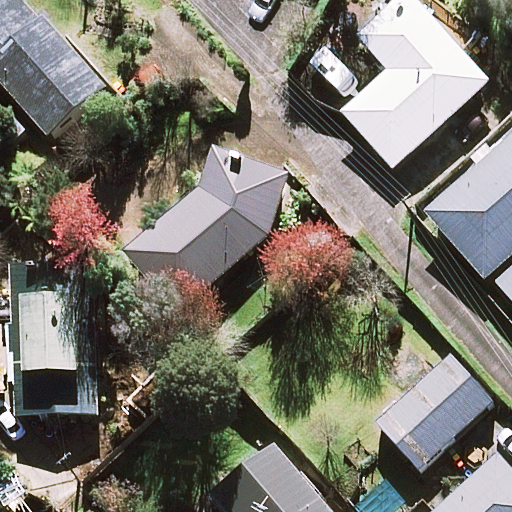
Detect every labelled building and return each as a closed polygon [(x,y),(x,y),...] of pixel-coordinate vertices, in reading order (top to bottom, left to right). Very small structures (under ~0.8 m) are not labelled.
[(108,92),(19,0),(0,0),(0,88),(53,144),(108,92)] [(410,0),(361,44),(367,51),(337,78),(355,98),(385,70),(393,80),(347,121),(396,175),(423,151),(441,171),(485,133),(465,111),(494,85),(418,0),(410,0)] [(511,147),(430,220),(493,292),(498,288),(511,303),(511,147)] [(184,323),(274,241),(294,183),(217,157),(201,202),(131,267),(184,323)] [(101,274),(5,271),(0,409),(0,421),(96,424),(101,274)] [(495,409),(455,365),(382,432),(422,476),(495,409)] [(328,511),(278,454),(219,504),(226,511),(328,511)] [(511,511),(511,474),(503,464),(450,511),(511,511)] [(387,474),(350,507),(354,511),(408,511),(415,506),(387,474)]
